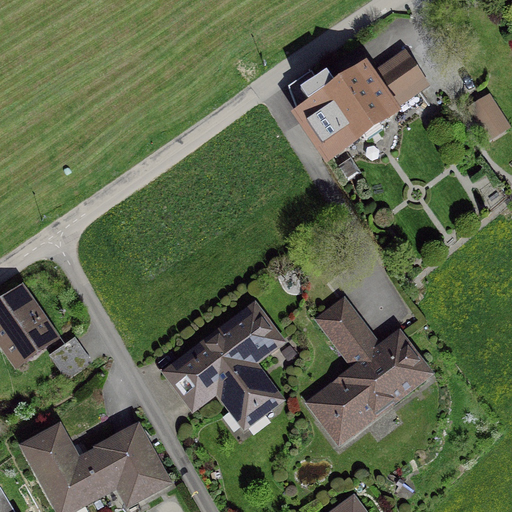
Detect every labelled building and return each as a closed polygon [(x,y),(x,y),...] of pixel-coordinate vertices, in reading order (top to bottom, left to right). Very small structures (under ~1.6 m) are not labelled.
[(288,91),(300,120),(327,162),(396,115),(391,108),(426,84),(406,55),(369,81),(364,73),(330,97),(326,91),(312,73),(288,91)] [(503,121),(489,99),(471,110),(485,132),(503,121)] [(19,297),(0,309),(0,347),(14,367),(51,342),(19,297)] [(358,373),(311,408),(339,445),(426,379),(397,340),(377,355),(342,309),(321,325),(358,373)] [(254,314),(167,378),(190,410),(218,390),(245,427),(277,404),(250,367),(278,347),(254,314)] [(72,343),(50,358),(64,379),(87,364),(72,343)] [(59,436),(24,454),(53,511),(67,511),(114,488),(125,508),(164,488),(136,436),(75,467),(59,436)] [(12,511),(1,492),(0,492),(0,511),(12,511)]
